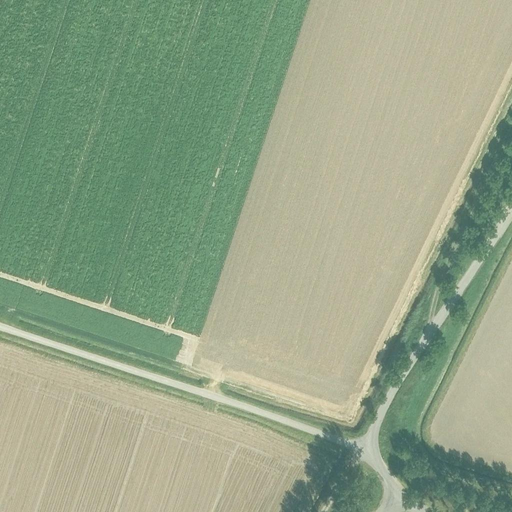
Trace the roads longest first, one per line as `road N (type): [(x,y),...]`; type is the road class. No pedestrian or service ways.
road 1 (unclassified): [(358,447),(0,326)]
road 2 (unclassified): [(358,447),(511,208)]
road 3 (track): [(511,112),(448,244),(423,337)]
